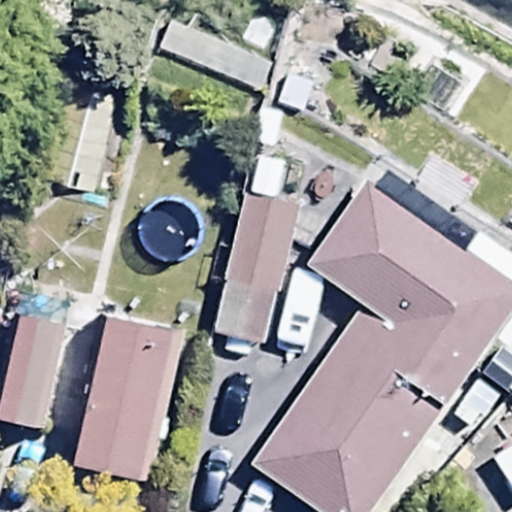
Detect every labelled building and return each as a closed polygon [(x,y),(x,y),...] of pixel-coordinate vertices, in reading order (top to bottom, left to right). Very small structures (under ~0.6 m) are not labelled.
[(165,21),(150,47),(253,90),(264,62),(165,21)] [(94,199),(113,102),(49,88),(30,187),(94,199)] [(462,244),(357,171),(300,258),(358,298),(244,462),(316,511),(357,511),(511,290),(511,249),(476,224),(462,244)] [(238,193),(208,331),(262,343),(293,204),(238,193)] [(0,380),(0,416),(39,426),(64,306),(20,296),(0,380)] [(156,412),(178,325),(104,304),(66,454),(142,473),(151,438),(162,441),(169,416),(156,412)]
